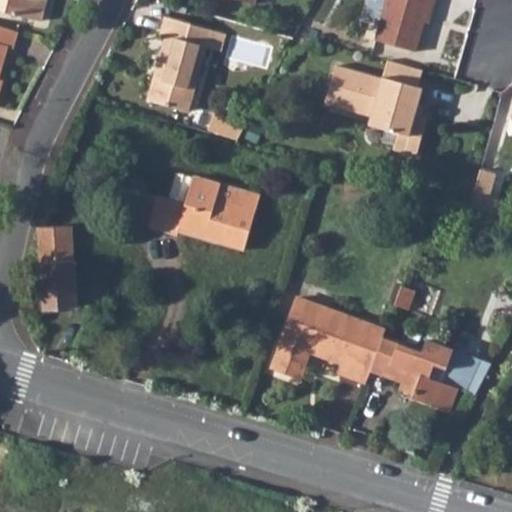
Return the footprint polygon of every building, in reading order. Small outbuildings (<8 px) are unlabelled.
[(0,0),(0,9),(36,19),(41,0),(0,0)] [(377,21),(372,38),(412,50),(426,0),(364,0),(360,16),(377,21)] [(153,75),(146,97),(187,109),(205,43),(220,47),(224,31),(210,26),(165,14),(160,30),(166,31),(156,64),(158,65),(155,75),(153,75)] [(0,64),(5,46),(11,47),(15,30),(0,25),(0,64)] [(272,64),(275,41),(232,36),(229,59),(272,64)] [(385,58),(380,75),(415,85),(420,68),(385,58)] [(415,85),(380,75),(379,77),(332,64),(321,101),(368,114),(365,122),(381,127),(394,131),(391,143),(389,147),(411,153),(422,116),(411,113),(419,86),(415,85)] [(476,166),(465,205),(488,212),(493,196),(485,194),(492,172),(476,166)] [(135,190),(129,212),(147,218),(145,225),(174,234),(175,230),(241,250),(256,194),(191,175),(183,204),(135,190)] [(72,224),(36,225),(42,307),(77,305),(74,266),(72,224)] [(400,284),(394,303),(408,308),(414,289),(400,284)] [(342,372),(366,380),(370,370),(382,335),(384,329),(293,299),(279,339),(282,340),(273,368),(299,378),(308,350),(345,362),(342,372)] [(467,389),(481,356),(454,347),(427,337),(423,349),(382,335),(370,370),(417,386),(413,397),(451,409),(459,386),(467,389)] [(490,359),(481,356),(467,389),(474,391),(490,359)]
